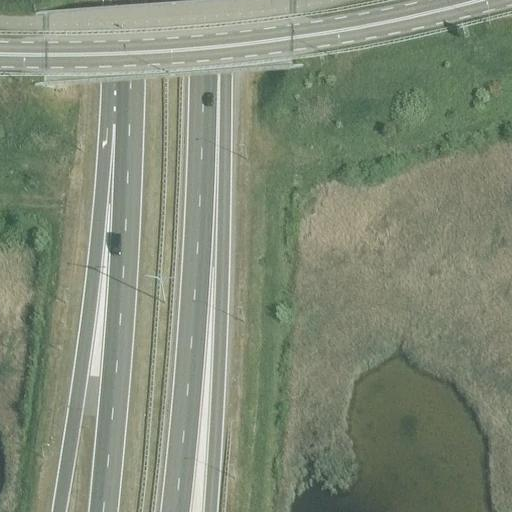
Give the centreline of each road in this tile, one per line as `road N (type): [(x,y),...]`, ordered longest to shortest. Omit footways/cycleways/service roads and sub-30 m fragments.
road 1 (trunk): [(211,511),(223,77),(203,0)]
road 2 (trunk): [(175,511),(195,294),(203,0)]
road 3 (trunk): [(129,125),(100,233),(58,511)]
road 4 (trunk): [(129,125),(100,511)]
road 5 (primary): [(0,55),(164,53),(353,30)]
road 6 (primary): [(353,30),(398,35),(511,8)]
road 7 (trunk): [(131,0),(129,125)]
